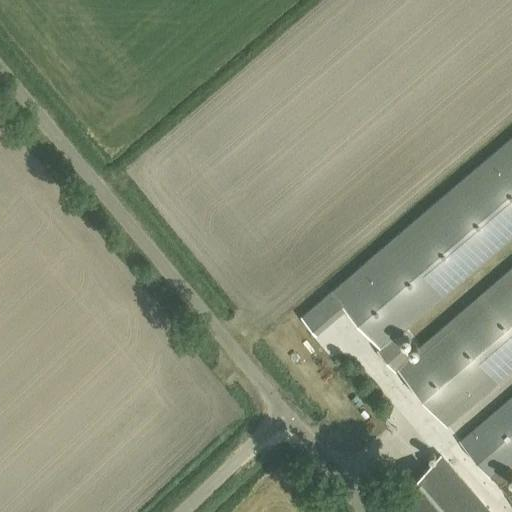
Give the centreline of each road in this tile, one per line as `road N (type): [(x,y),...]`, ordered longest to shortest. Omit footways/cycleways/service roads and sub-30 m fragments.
road 1 (unclassified): [(285,414),(0,69)]
road 2 (unclassified): [(183,511),(285,414)]
road 3 (unclassified): [(367,511),(285,414)]
